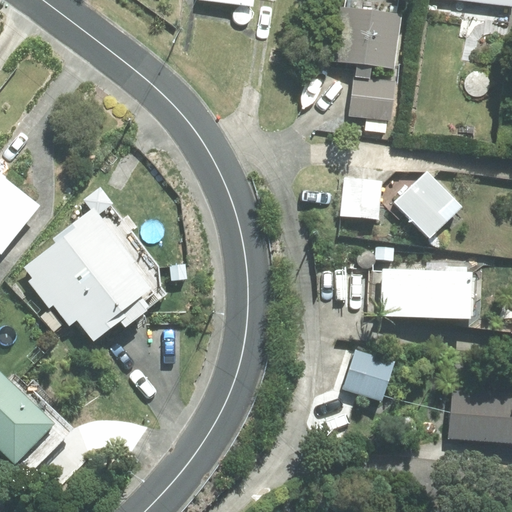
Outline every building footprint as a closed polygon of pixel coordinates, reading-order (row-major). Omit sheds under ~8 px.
[(340,19),(334,74),(358,77),(394,81),(400,26),(340,19)] [(267,56),(282,58),(284,45),(269,43),(267,56)] [(392,130),(397,91),(353,86),(348,124),(366,125),(364,137),(386,140),(387,130),(392,130)] [(424,164),(391,195),(425,230),(457,200),(424,164)] [(378,180),(340,177),(337,214),(375,217),(378,180)] [(0,181),(0,258),(5,263),(44,218),(0,181)] [(36,284),(32,288),(54,317),(58,314),(76,336),(83,331),(101,354),(128,334),(133,341),(155,325),(145,313),(159,303),(138,276),(142,273),(100,220),(96,223),(85,208),(65,223),(74,234),(57,247),(62,254),(31,278),(36,284)] [(468,263),(380,265),(381,306),(469,306),(468,263)] [(338,268),(338,292),(359,293),(360,268),(338,268)] [(353,344),(341,382),(378,393),(389,355),(353,344)] [(0,375),(0,455),(21,477),(61,437),(0,375)] [(511,383),(511,387),(447,387),(448,435),(511,435),(511,383)]
